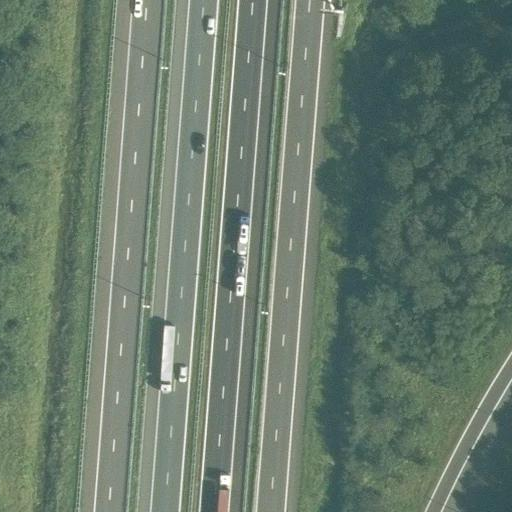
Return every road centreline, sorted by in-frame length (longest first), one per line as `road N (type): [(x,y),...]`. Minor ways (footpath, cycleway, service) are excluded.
road 1 (motorway): [(146,0),(106,511)]
road 2 (motorway): [(271,511),(309,0)]
road 3 (motorway): [(212,511),(250,0)]
road 4 (motorway): [(202,0),(164,511)]
road 5 (motorway): [(434,511),(511,366)]
